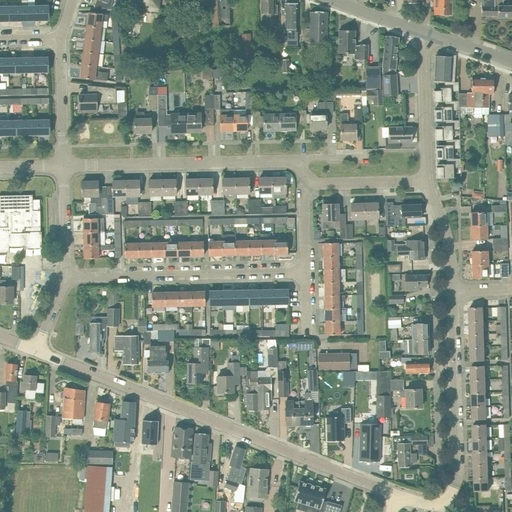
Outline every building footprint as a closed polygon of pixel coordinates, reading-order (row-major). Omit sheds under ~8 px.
[(98,0),(99,0),(96,8),(94,7),(93,9),(110,9),(112,0),(98,0)] [(137,0),(136,7),(144,7),(144,9),(157,11),(158,0),(137,0)] [(231,26),(230,8),(229,0),(202,0),(203,6),(212,5),(213,27),(231,26)] [(274,14),(276,14),(276,6),(274,6),(274,0),(260,0),(261,7),(261,14),(266,14),(266,26),(274,26),(274,14)] [(434,9),(434,15),(451,15),(451,0),(433,0),(433,9),(434,9)] [(503,0),(481,0),(481,16),(497,16),(497,18),(511,17),(511,5),(502,6),(502,0),(504,0),(503,0)] [(35,6),(28,7),(28,1),(21,1),(22,7),(22,21),(35,21),(35,6)] [(285,30),(288,30),(288,41),(300,40),(300,29),(297,29),(297,13),(297,3),(285,3),(285,13),(285,30)] [(35,6),(35,21),(48,20),(48,6),(35,6)] [(0,21),(9,21),(8,7),(0,7),(0,21)] [(22,21),(22,7),(8,7),(9,21),(22,21)] [(326,42),(327,22),(327,12),(310,12),(309,29),(302,29),(302,42),(326,42)] [(88,13),(86,26),(100,28),(101,21),(106,22),(107,15),(88,13)] [(205,33),(203,13),(192,13),(193,33),(205,33)] [(100,28),(86,26),(85,39),(98,40),(100,28)] [(355,31),(339,30),(338,54),(353,54),(353,60),(359,60),(368,61),(368,45),(359,44),(359,46),(354,46),(355,31)] [(242,34),(243,58),(251,58),(250,34),(242,34)] [(382,73),(383,96),(397,95),(396,75),(395,75),(395,73),(395,68),(395,66),(398,37),(385,36),(382,73)] [(85,39),(83,52),(97,53),(98,40),(85,39)] [(239,39),(228,39),(229,56),(240,55),(239,39)] [(83,52),(82,65),(95,66),(97,53),(83,52)] [(451,82),(452,57),(435,56),(434,81),(433,81),(451,82)] [(8,59),(0,58),(0,73),(8,73),(8,59)] [(21,58),(8,59),(8,73),(21,73),(21,58)] [(34,72),(34,58),(21,58),(21,73),(34,72)] [(34,58),(34,72),(48,72),(47,58),(34,58)] [(95,66),(82,65),(80,78),(107,81),(108,73),(95,72),(95,66)] [(365,67),(366,89),(380,89),(379,67),(365,67)] [(459,101),(459,111),(459,119),(464,119),(466,115),(472,115),(474,118),(482,118),(483,108),(482,78),(472,78),(471,93),(467,93),(467,94),(458,93),(459,101)] [(482,78),(483,108),(488,108),(489,94),(493,94),(493,79),(482,78)] [(433,81),(433,83),(434,83),(434,82),(444,82),(444,88),(440,88),(440,91),(433,91),(434,103),(445,102),(451,102),(451,101),(451,92),(458,92),(458,84),(450,84),(451,82),(433,81)] [(79,112),(96,112),(96,104),(116,104),(116,88),(92,86),(92,95),(79,95),(79,112)] [(157,109),(157,96),(157,88),(148,88),(148,110),(157,109)] [(383,105),(382,89),(374,89),(374,92),(367,92),(367,99),(374,99),(374,105),(383,105)] [(204,114),(185,114),(185,132),(200,132),(200,126),(214,125),(213,110),(220,109),(220,95),(213,95),(213,108),(204,109),(204,114)] [(166,96),(157,96),(157,109),(158,127),(171,126),(171,132),(185,132),(185,114),(167,114),(166,96)] [(445,102),(445,107),(441,107),(441,110),(434,110),(434,122),(445,121),(452,121),(451,111),(459,111),(459,101),(451,101),(451,102),(445,102)] [(126,103),(118,104),(118,118),(127,118),(126,103)] [(332,103),(328,103),(317,103),(317,114),(310,115),(310,129),(326,129),(326,114),(332,114),(332,103)] [(225,112),(219,112),(220,131),(233,131),(233,115),(233,110),(225,110),(225,112)] [(245,110),(233,110),(233,115),(233,131),(247,131),(246,115),(245,110)] [(279,115),(279,130),(295,130),(295,126),(306,126),(305,111),(298,111),(298,116),(295,116),(295,115),(279,115)] [(279,130),(279,115),(263,115),(263,117),(260,117),(259,112),(252,112),(253,127),(263,127),(263,130),(279,130)] [(340,114),(340,130),(340,140),(356,140),(356,125),(348,125),(348,114),(340,114)] [(501,114),(487,115),(488,137),(502,136),(501,114)] [(134,120),(134,123),(134,133),(151,133),(151,119),(134,120)] [(36,121),(36,135),(49,135),(49,120),(36,121)] [(445,121),(445,126),(441,126),(441,129),(434,129),(435,141),(446,141),(446,140),(452,140),(452,130),(459,130),(459,120),(452,121),(445,121)] [(9,121),(0,121),(0,135),(10,135),(9,121)] [(23,135),(22,121),(9,121),(10,135),(23,135)] [(36,121),(22,121),(23,135),(36,135),(36,121)] [(385,138),(385,149),(399,149),(399,142),(412,142),(411,127),(388,128),(388,138),(385,138)] [(446,140),(446,141),(446,145),(442,145),(442,148),(435,148),(435,160),(446,160),(446,159),(453,159),(452,149),(460,149),(460,139),(452,140),(446,140)] [(446,159),(446,160),(446,164),(442,165),(442,167),(436,167),(436,176),(438,179),(461,178),(453,178),(453,168),(461,168),(460,159),(453,159),(446,159)] [(235,179),(236,194),(249,194),(249,178),(235,179)] [(272,193),(272,178),(259,178),(259,194),(272,193)] [(285,178),(272,178),(272,193),(273,198),(286,198),(285,178)] [(199,195),(199,179),(185,180),(186,195),(199,195)] [(199,179),(199,195),(212,195),(212,179),(199,179)] [(236,194),(235,179),(222,179),(222,194),(236,194)] [(139,180),(125,181),(126,196),(137,196),(139,196),(139,180)] [(162,196),(162,180),(149,180),(149,196),(162,196)] [(162,180),(162,196),(176,195),(175,180),(162,180)] [(82,190),(81,190),(81,192),(82,192),(82,197),(90,197),(90,203),(96,203),(96,215),(106,215),(107,214),(107,200),(107,197),(100,198),(100,195),(97,195),(97,181),(82,182),(82,190)] [(126,196),(125,181),(112,181),(112,197),(126,196)] [(0,252),(8,252),(8,253),(9,253),(8,243),(24,243),(24,249),(25,249),(25,248),(41,248),(41,232),(40,232),(39,200),(32,200),(32,195),(32,196),(0,196),(0,252)] [(137,196),(126,196),(126,204),(137,204),(137,196)] [(138,211),(126,211),(126,214),(126,217),(144,217),(144,202),(138,202),(138,211)] [(365,219),(364,203),(351,204),(351,220),(365,219)] [(364,203),(365,219),(378,219),(377,203),(364,203)] [(346,239),(345,225),(345,215),(338,215),(338,204),(322,205),(323,228),(339,227),(340,239),(346,239)] [(393,214),(385,214),(385,226),(397,226),(397,218),(421,217),(421,205),(392,206),(393,214)] [(471,226),(486,226),(486,212),(470,213),(471,226)] [(83,232),(97,232),(97,219),(83,219),(83,232)] [(486,226),(471,226),(471,240),(487,239),(486,226)] [(98,245),(97,232),(83,232),(83,245),(98,245)] [(234,241),(228,241),(228,236),(221,236),(221,242),(221,256),(235,255),(234,241)] [(273,240),(267,241),(267,236),(260,236),(260,241),(261,255),(274,255),(273,240)] [(287,240),(273,240),(274,255),(287,254),(287,240)] [(406,246),(397,247),(394,247),(394,242),(387,242),(387,251),(397,251),(424,250),(424,240),(406,241),(406,246)] [(247,241),(234,241),(235,255),(248,255),(247,241)] [(260,241),(247,241),(248,255),(261,255),(260,241)] [(189,242),(176,243),(177,257),(190,257),(189,242)] [(189,242),(190,257),(203,256),(203,242),(189,242)] [(221,256),(221,242),(208,242),(208,256),(221,256)] [(138,258),(137,243),(124,244),(124,258),(138,258)] [(151,257),(150,243),(137,243),(138,258),(151,257)] [(164,257),(163,243),(150,243),(151,257),(164,257)] [(177,257),(176,243),(163,243),(164,257),(177,257)] [(323,256),(338,256),(337,243),(323,243),(323,256)] [(98,258),(98,245),(83,245),(84,259),(98,258)] [(425,260),(424,250),(397,251),(397,255),(409,255),(409,260),(425,260)] [(472,265),(488,264),(487,251),(471,252),(472,265)] [(338,256),(323,256),(324,270),(338,269),(338,256)] [(488,264),(472,265),(472,278),(488,278),(488,264)] [(508,264),(500,264),(501,277),(508,277),(508,264)] [(400,265),(388,266),(388,274),(400,273),(400,265)] [(11,281),(19,281),(19,267),(11,267),(11,281)] [(338,269),(324,270),(324,283),(338,282),(344,282),(344,276),(338,276),(338,269)] [(405,276),(405,291),(419,290),(419,287),(427,287),(426,275),(407,276),(405,276)] [(5,280),(0,280),(0,303),(12,303),(12,287),(5,287),(5,280)] [(338,282),(324,283),(324,296),(338,295),(338,282)] [(107,317),(107,326),(118,326),(118,309),(116,309),(116,289),(108,289),(108,309),(107,309),(107,317)] [(261,290),(248,291),(249,305),(262,305),(261,290)] [(275,304),(275,290),(261,290),(262,305),(275,304)] [(275,290),(275,304),(288,304),(288,290),(275,290)] [(222,305),(222,291),(209,291),(209,306),(222,305)] [(235,291),(222,291),(222,305),(236,305),(235,291)] [(249,305),(248,291),(235,291),(236,305),(236,312),(249,311),(249,305)] [(165,307),(165,292),(152,293),(152,307),(165,307)] [(178,292),(165,292),(165,307),(178,306),(178,292)] [(191,306),(191,292),(178,292),(178,306),(191,306)] [(191,292),(191,306),(204,306),(204,292),(191,292)] [(339,308),(338,295),(324,296),(325,309),(339,308)] [(498,321),(501,321),(506,320),(506,307),(497,307),(498,321)] [(339,322),(339,308),(325,309),(325,322),(339,322)] [(469,321),(483,321),(483,308),(469,308),(469,321)] [(89,323),(89,352),(101,352),(101,346),(103,346),(103,339),(106,339),(107,339),(107,326),(107,317),(102,317),(90,317),(90,323),(89,323)] [(390,329),(390,340),(396,340),(396,329),(400,329),(400,319),(388,320),(389,329),(390,329)] [(484,334),(483,321),(469,321),(470,335),(484,334)] [(339,322),(325,322),(325,335),(339,335),(339,322)] [(275,324),(275,331),(275,336),(289,336),(289,324),(275,324)] [(412,324),(412,340),(428,339),(428,324),(412,324)] [(236,337),(236,331),(233,331),(232,326),(224,326),(224,331),(224,337),(236,337)] [(178,330),(178,331),(178,337),(192,337),(192,330),(192,327),(184,327),(184,330),(178,330)] [(249,337),(249,331),(249,327),(236,327),(236,331),(236,337),(249,337)] [(262,336),(262,331),(258,331),(258,327),(250,327),(250,331),(249,331),(249,337),(262,336)] [(150,331),(150,333),(143,333),(143,344),(150,344),(150,339),(157,339),(157,330),(150,331)] [(171,330),(165,330),(157,330),(157,339),(165,339),(165,342),(171,342),(171,331),(171,330)] [(484,347),(484,334),(470,335),(470,348),(484,347)] [(114,337),(114,351),(123,351),(123,365),(138,364),(138,336),(114,337)] [(413,354),(419,354),(429,354),(428,339),(412,340),(413,354)] [(299,349),(316,350),(316,341),(299,340),(299,349)] [(158,373),(157,346),(151,346),(151,358),(147,358),(147,373),(158,373)] [(157,346),(158,373),(168,373),(168,358),(166,358),(165,346),(157,346)] [(187,364),(187,373),(187,383),(201,383),(201,369),(207,369),(208,348),(194,347),(194,364),(187,364)] [(484,347),(470,348),(471,361),(485,360),(484,347)] [(276,350),(267,350),(268,369),(276,368),(276,350)] [(356,353),(348,354),(318,354),(319,370),(349,370),(357,369),(356,353)] [(401,358),(401,363),(405,363),(406,374),(429,373),(429,362),(415,363),(415,358),(401,358)] [(278,396),(288,396),(286,361),(277,361),(278,396)] [(217,377),(217,383),(217,393),(233,392),(233,380),(239,380),(238,363),(227,363),(228,376),(217,377)] [(6,364),(6,374),(5,380),(6,380),(5,387),(8,387),(6,402),(15,403),(18,381),(16,381),(17,365),(6,364)] [(471,380),(485,379),(485,366),(471,367),(471,380)] [(318,402),(317,390),(316,370),(307,370),(308,391),(311,390),(311,393),(304,393),(304,401),(285,401),(286,425),(312,425),(312,402),(318,402)] [(36,376),(24,375),(23,388),(25,388),(24,398),(34,399),(35,392),(43,393),(43,384),(36,383),(36,376)] [(246,394),(247,400),(247,410),(269,410),(269,401),(270,401),(270,400),(271,400),(271,390),(271,378),(257,378),(257,376),(255,376),(255,378),(249,378),(249,386),(252,386),(253,393),(246,394)] [(485,379),(471,380),(472,393),(486,393),(485,379)] [(390,380),(377,380),(377,396),(377,417),(390,417),(390,396),(390,390),(390,380)] [(393,380),(390,380),(390,390),(399,390),(400,396),(406,396),(406,408),(413,407),(413,409),(416,408),(416,407),(421,407),(421,389),(403,390),(403,380),(393,380)] [(64,388),(62,398),(61,416),(71,417),(73,389),(64,388)] [(85,391),(73,389),(71,417),(82,418),(83,401),(85,391)] [(486,393),(472,393),(472,406),(486,406),(486,393)] [(114,430),(113,440),(114,440),(124,440),(131,440),(132,440),(134,413),(135,403),(122,402),(121,420),(114,420),(114,430)] [(96,403),(95,413),(93,428),(106,430),(109,404),(96,403)] [(486,419),(486,406),(472,406),(472,419),(486,419)] [(341,417),(326,417),(327,441),(344,441),(343,423),(350,423),(350,408),(341,408),(341,417)] [(17,411),(16,433),(24,434),(26,412),(17,411)] [(46,416),(45,436),(53,437),(55,417),(46,416)] [(141,444),(157,445),(157,444),(156,444),(157,421),(158,421),(142,420),(142,421),(141,444)] [(360,424),(360,452),(359,462),(379,462),(380,425),(360,424)] [(509,424),(504,424),(499,424),(500,438),(510,437),(509,424)] [(473,439),(487,438),(487,425),(473,425),(473,439)] [(173,440),(171,457),(178,458),(179,460),(183,460),(185,458),(190,459),(192,438),(192,428),(176,427),(175,440),(173,440)] [(191,462),(190,479),(209,481),(209,471),(211,447),(207,446),(207,445),(208,435),(196,434),(195,444),(193,462),(191,462)] [(426,436),(411,436),(412,444),(427,444),(426,436)] [(510,450),(510,437),(500,438),(500,450),(501,450),(504,450),(510,450)] [(487,451),(487,438),(473,439),(473,452),(487,451)] [(410,443),(403,443),(403,441),(397,441),(398,467),(410,467),(410,462),(416,462),(416,454),(410,454),(410,443)] [(419,454),(428,453),(428,444),(418,444),(419,454)] [(235,446),(232,456),(228,465),(231,466),(224,487),(241,492),(243,486),(243,484),(240,483),(245,470),(245,468),(239,467),(245,450),(235,446)] [(112,451),(87,450),(87,464),(113,465),(113,452),(112,452),(112,451)] [(504,450),(505,458),(501,458),(501,464),(505,464),(511,464),(510,450),(504,450)] [(487,451),(473,452),(474,465),(488,464),(487,451)] [(152,469),(154,454),(143,453),(142,468),(152,469)] [(58,455),(46,454),(45,462),(58,463),(58,455)] [(488,478),(488,464),(474,465),(474,478),(488,478)] [(108,511),(111,470),(87,468),(84,511),(108,511)] [(247,496),(247,501),(258,502),(262,502),(264,500),(265,498),(266,498),(267,480),(268,470),(250,469),(249,478),(247,496)] [(209,481),(208,486),(216,487),(217,472),(209,471),(209,481)] [(489,491),(488,478),(474,478),(475,491),(482,491),(488,491),(489,491)] [(186,511),(189,483),(173,481),(171,511),(186,511)] [(299,481),(294,500),(298,502),(296,509),(304,511),(307,504),(315,507),(319,508),(318,511),(317,511),(339,511),(341,506),(327,502),(327,503),(322,501),(326,489),(299,481)] [(223,511),(224,501),(216,501),(215,511),(223,511)]
